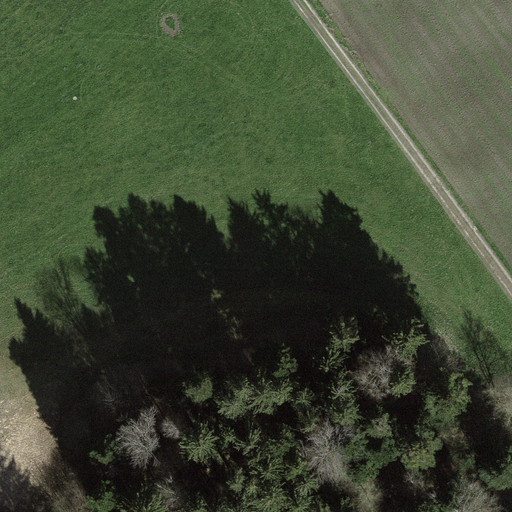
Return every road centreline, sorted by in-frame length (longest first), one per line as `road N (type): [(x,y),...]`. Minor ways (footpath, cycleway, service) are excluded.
road 1 (track): [(295,0),(511,288)]
road 2 (track): [(511,366),(300,421),(244,511)]
